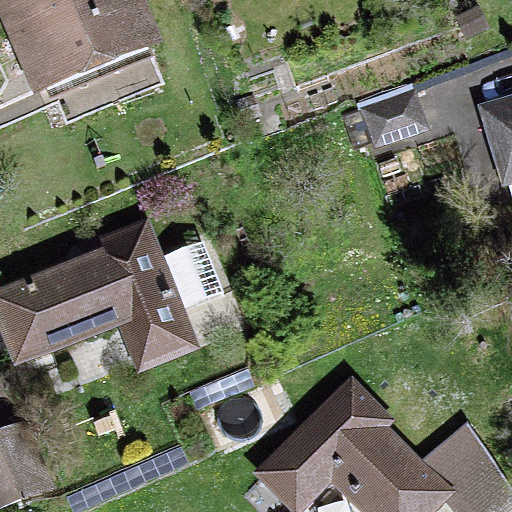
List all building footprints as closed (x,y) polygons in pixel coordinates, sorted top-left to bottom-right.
[(18,0),(4,6),(39,89),(151,43),(132,0),(18,0)] [(422,129),(411,99),(367,113),(378,144),(422,129)] [(511,105),(486,113),(507,181),(511,179),(511,105)] [(156,262),(143,231),(88,253),(93,264),(0,300),(0,315),(18,362),(122,320),(140,367),(190,347),(176,313),(223,295),(202,244),(156,262)] [(332,475),(368,511),(428,511),(441,499),(454,511),(492,511),(511,497),(467,433),(423,476),(377,429),(385,422),(351,388),(263,476),(297,510),(332,475)] [(0,443),(0,508),(47,489),(25,434),(0,443)]
